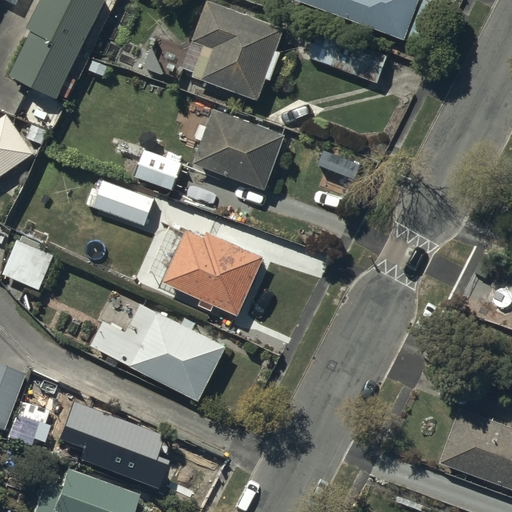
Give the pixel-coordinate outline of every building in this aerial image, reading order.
[(105,0),(42,0),(28,28),(33,30),(11,74),(57,97),(105,0)] [(298,0),(404,39),(418,0),(298,0)] [(286,30),(209,2),(194,42),(204,46),(193,77),(259,101),(267,78),(272,80),(282,53),(278,52),(286,30)] [(388,55),(321,29),(310,58),(377,84),(388,55)] [(109,65),(95,59),(91,68),(105,74),(109,65)] [(78,80),(71,77),(62,95),(69,98),(78,80)] [(286,137),(215,110),(194,163),(266,190),(286,137)] [(0,177),(35,154),(8,115),(0,119),(0,177)] [(48,131),(33,125),(28,137),(43,144),(48,131)] [(182,164),(145,150),(135,175),(172,190),(182,164)] [(154,199),(104,181),(95,207),(144,226),(154,199)] [(100,190),(94,188),(88,204),(94,207),(100,190)] [(207,238),(188,230),(164,284),(202,300),(200,305),(212,311),(215,305),(238,315),(264,258),(209,234),(207,238)] [(10,234),(0,232),(0,252),(5,253),(10,234)] [(22,242),(19,240),(4,274),(40,289),(55,255),(41,249),(43,244),(24,237),(22,242)] [(511,263),(496,256),(473,310),(511,326),(511,263)] [(184,324),(141,303),(127,330),(103,318),(88,347),(200,403),(228,348),(193,330),(196,324),(186,319),(184,324)] [(23,375),(0,366),(0,430),(2,431),(23,375)] [(511,428),(461,410),(441,463),(511,488),(511,428)] [(36,414),(25,411),(20,427),(31,430),(36,414)] [(131,511),(137,497),(66,472),(61,486),(44,480),(32,511),(131,511)]
